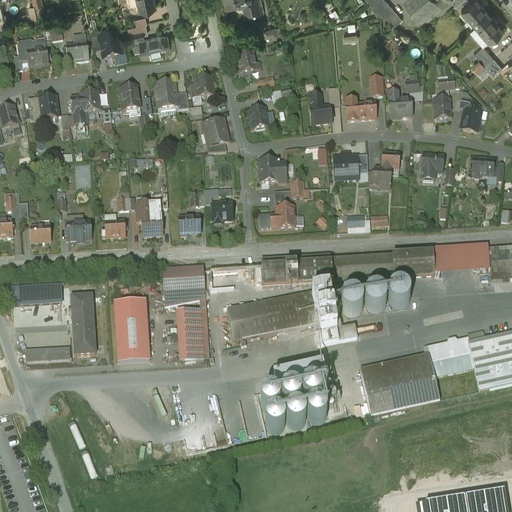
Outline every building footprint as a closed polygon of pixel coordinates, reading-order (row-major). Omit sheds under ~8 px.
[(154,0),(137,0),(140,11),(156,7),(154,0)] [(226,0),(228,6),(235,4),(236,7),(244,5),(246,17),(260,14),(257,0),(226,0)] [(390,7),(384,0),(366,0),(376,16),(380,15),(390,7)] [(407,0),(407,1),(404,3),(416,17),(435,1),(433,0),(407,0)] [(436,0),(435,1),(416,17),(424,25),(451,1),(452,0),(451,0),(436,0)] [(476,0),(474,0),(461,11),(468,18),(476,27),(490,15),(476,0)] [(390,7),(380,15),(386,19),(395,12),(390,7)] [(395,12),(386,19),(395,26),(402,20),(395,12)] [(490,15),(476,27),(489,42),(503,30),(490,15)] [(145,24),(130,28),(131,33),(135,32),(143,30),(143,31),(146,30),(145,24)] [(275,28),(264,31),(266,38),(277,35),(275,28)] [(135,32),(131,33),(133,41),(144,38),(143,31),(143,30),(135,32)] [(61,31),(49,33),(51,45),(63,43),(61,31)] [(98,37),(103,59),(122,54),(117,33),(98,37)] [(164,36),(144,40),(144,42),(137,43),(140,58),(148,57),(148,58),(168,53),(164,36)] [(43,45),(32,46),(31,45),(17,47),(19,59),(19,65),(23,65),(28,64),(29,72),(49,69),(46,51),(46,48),(43,49),(43,45)] [(87,47),(66,49),(68,66),(89,63),(87,47)] [(494,59),(483,47),(474,55),(480,62),(485,67),(494,59)] [(253,56),(236,59),(240,77),(238,77),(240,86),(251,84),(249,76),(261,73),(259,66),(255,67),(253,56)] [(0,60),(0,74),(13,71),(10,58),(0,60)] [(19,65),(19,59),(14,60),(17,74),(24,74),(23,65),(19,65)] [(494,59),(485,67),(490,73),(493,77),(502,69),(494,59)] [(480,62),(473,68),(477,74),(485,67),(480,62)] [(490,73),(485,67),(477,74),(483,80),(490,73)] [(258,82),(260,91),(277,87),(275,78),(258,82)] [(212,80),(195,82),(195,88),(191,88),(193,101),(197,100),(197,101),(214,98),(212,80)] [(382,81),(371,82),(372,100),(383,99),(382,81)] [(447,82),(438,83),(439,93),(448,92),(447,82)] [(418,84),(405,85),(406,96),(419,94),(418,84)] [(174,85),(155,87),(158,113),(178,110),(176,97),(175,97),(174,85),(175,85),(174,85)] [(137,89),(120,91),(122,105),(121,105),(122,114),(129,113),(140,112),(137,89)] [(290,91),(281,93),(282,101),(292,99),(290,91)] [(339,91),(328,92),(329,109),(330,109),(330,110),(340,109),(339,91)] [(98,94),(81,96),(81,99),(71,101),(74,127),(86,126),(85,116),(100,114),(98,94)] [(398,95),(388,96),(390,122),(400,122),(400,121),(412,120),(411,102),(398,103),(398,95)] [(186,96),(179,97),(181,113),(188,112),(188,111),(186,96)] [(481,114),(466,97),(462,96),(461,103),(463,104),(461,110),(465,111),(461,131),(477,134),(481,114)] [(56,100),(29,103),(32,124),(42,122),(42,123),(59,120),(56,100)] [(318,100),(308,101),(312,129),(332,126),(330,110),(330,109),(329,109),(320,111),(318,100)] [(450,102),(433,104),(434,124),(451,122),(450,102)] [(374,106),(346,108),(347,125),(376,123),(374,106)] [(14,109),(0,112),(0,125),(2,133),(19,128),(14,109)] [(202,109),(188,111),(188,112),(189,120),(203,119),(202,109)] [(110,112),(102,113),(104,125),(111,124),(110,112)] [(265,112),(248,115),(252,134),(268,130),(265,112)] [(68,118),(61,118),(63,133),(70,133),(68,118)] [(148,119),(140,120),(141,131),(149,130),(148,119)] [(223,122),(201,127),(207,151),(225,147),(229,146),(223,122)] [(225,147),(207,151),(208,156),(227,155),(225,147)] [(340,161),(332,161),(333,184),(360,183),(359,160),(351,160),(351,155),(340,156),(340,161)] [(400,157),(382,156),(381,172),(399,173),(400,157)] [(444,160),(415,158),(414,165),(422,166),(421,176),(422,176),(430,177),(430,176),(435,176),(442,177),(444,160)] [(493,163),(473,162),(472,178),(473,178),(473,180),(475,182),(479,182),(481,180),(481,179),(492,180),(493,170),(493,163)] [(276,163),(259,164),(261,185),(277,184),(280,186),(286,186),(288,184),(287,177),(285,175),(285,166),(276,167),(276,163)] [(498,171),(493,170),(492,180),(497,180),(497,184),(503,185),(504,167),(498,166),(498,171)] [(391,172),(381,172),(375,171),(375,177),(374,190),(374,189),(382,190),(383,192),(387,192),(389,190),(391,172)] [(454,173),(447,172),(445,188),(452,189),(453,184),(454,173)] [(430,177),(422,176),(422,179),(421,179),(421,180),(422,180),(422,184),(434,185),(435,176),(430,176),(430,177)] [(464,184),(453,184),(452,196),(469,197),(470,188),(464,188),(464,184)] [(303,185),(291,186),(291,193),(303,193),(303,185)] [(218,193),(204,194),(204,196),(204,197),(205,208),(211,208),(212,207),(211,201),(218,200),(218,193)] [(291,193),(274,195),(274,205),(293,204),(293,202),(292,202),(291,193)] [(303,193),(291,193),(292,202),(293,202),(304,201),(303,193)] [(198,197),(190,197),(191,209),(199,209),(198,197)] [(160,198),(152,198),(152,207),(153,212),(161,212),(160,198)] [(167,198),(160,198),(161,212),(168,212),(167,198)] [(19,200),(6,201),(7,213),(20,212),(20,206),(19,200)] [(119,202),(117,202),(118,214),(131,213),(130,201),(129,201),(119,202)] [(65,203),(57,203),(58,214),(66,214),(65,203)] [(28,206),(20,206),(20,212),(21,224),(29,224),(28,206)] [(212,207),(211,208),(212,225),(213,225),(213,229),(223,228),(222,224),(233,224),(232,206),(212,207)] [(161,219),(153,219),(153,212),(152,207),(137,208),(138,225),(142,225),(143,240),(163,239),(161,219)] [(294,210),(276,211),(277,218),(277,231),(295,230),(294,210)] [(269,219),(259,219),(260,232),(271,231),(277,231),(277,218),(269,219)] [(325,218),(319,224),(326,231),(332,225),(325,218)] [(80,219),(67,220),(67,226),(68,244),(78,243),(90,242),(90,243),(91,243),(90,224),(81,225),(80,219)] [(199,219),(179,220),(180,237),(180,239),(187,239),(187,237),(201,236),(199,219)] [(363,220),(347,221),(348,231),(363,230),(363,220)] [(387,220),(375,220),(375,228),(387,228),(387,220)] [(12,223),(0,223),(0,240),(13,239),(12,223)] [(125,224),(105,225),(105,233),(101,234),(102,241),(106,241),(106,242),(126,240),(125,224)] [(50,229),(30,230),(31,246),(51,245),(50,229)] [(432,255),(392,258),(394,282),(489,276),(487,252),(488,252),(488,248),(431,251),(432,255)] [(511,250),(488,252),(487,252),(489,276),(489,282),(511,280),(511,250)] [(392,258),(331,262),(331,265),(332,286),(394,282),(392,258)] [(331,265),(262,270),(263,290),(286,288),(286,289),(298,288),(332,286),(331,265)] [(203,270),(164,272),(163,272),(165,310),(205,302),(203,270)] [(410,305),(410,300),(409,296),(407,293),(403,290),(399,289),(395,290),(391,293),(389,297),(388,301),(389,305),(391,309),(395,311),(399,312),(404,311),(407,309),(410,305)] [(61,290),(9,293),(10,310),(62,307),(61,290)] [(386,309),(387,304),(386,300),(383,296),(380,294),(375,293),(371,294),(367,297),(365,301),(364,305),(365,309),(368,313),(371,315),(376,316),(380,315),(384,312),(386,309)] [(305,297),(227,313),(233,344),(312,329),(311,327),(317,325),(320,336),(337,333),(331,304),(331,303),(330,300),(329,294),(306,299),(305,297)] [(92,297),(71,299),(75,358),(96,357),(92,297)] [(362,313),(363,308),(362,304),(360,300),(356,298),(352,297),(347,298),(344,301),(341,305),(341,309),(342,313),(344,317),(348,319),(352,320),(356,319),(360,316),(362,313)] [(145,303),(115,305),(119,366),(149,364),(145,303)] [(338,305),(332,306),(334,318),(341,317),(338,305)] [(200,312),(177,314),(180,365),(203,363),(200,312)] [(511,335),(469,345),(475,372),(474,372),(479,395),(511,388),(511,335)] [(448,342),(447,346),(427,350),(430,364),(434,381),(435,381),(474,372),(475,372),(469,345),(468,341),(457,343),(455,341),(448,342)] [(70,351),(25,354),(27,365),(70,363),(70,351)] [(430,364),(363,379),(361,372),(360,372),(371,419),(440,404),(435,381),(434,381),(430,364)] [(322,367),(273,378),(277,394),(326,383),(322,367)] [(505,511),(504,500),(465,508),(465,511),(505,511)]
